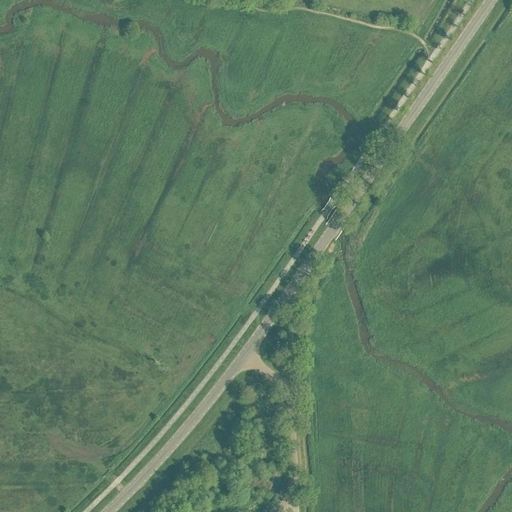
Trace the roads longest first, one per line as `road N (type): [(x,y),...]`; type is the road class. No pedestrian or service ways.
road 1 (tertiary): [(245,354),(491,0)]
road 2 (tertiary): [(107,511),(245,354)]
road 3 (unclassified): [(275,511),(295,496),(291,402),(245,354)]
